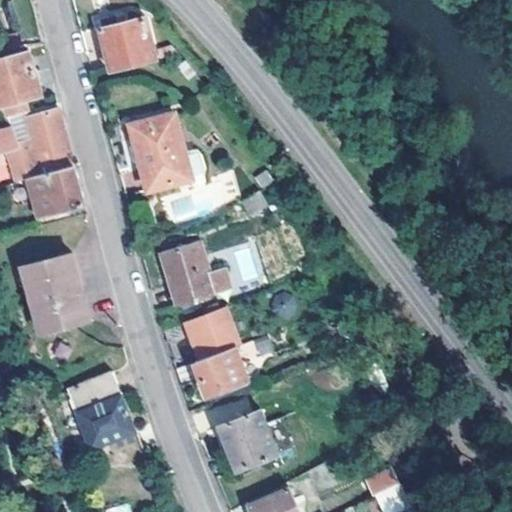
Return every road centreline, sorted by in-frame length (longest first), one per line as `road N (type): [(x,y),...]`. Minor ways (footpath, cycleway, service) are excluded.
road 1 (residential): [(51,0),(157,376),(210,511)]
road 2 (tertiary): [(511,392),(179,0)]
